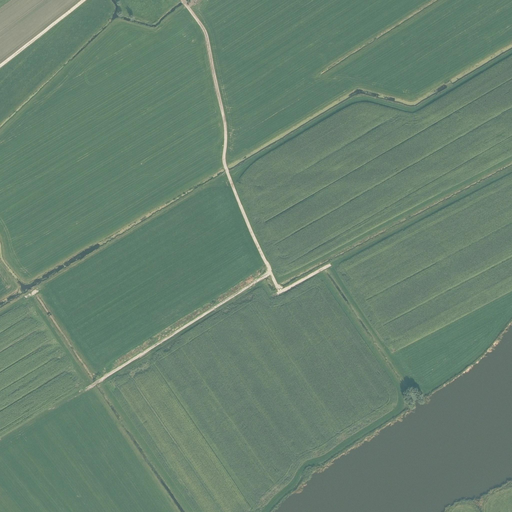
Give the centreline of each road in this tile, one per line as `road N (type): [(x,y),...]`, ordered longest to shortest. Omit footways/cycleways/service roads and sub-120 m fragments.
road 1 (track): [(182,0),(212,59),(226,173),(279,291),(329,265)]
road 2 (track): [(228,176),(239,177),(255,158),(346,103),(421,107),(511,53)]
road 3 (track): [(270,273),(101,379)]
